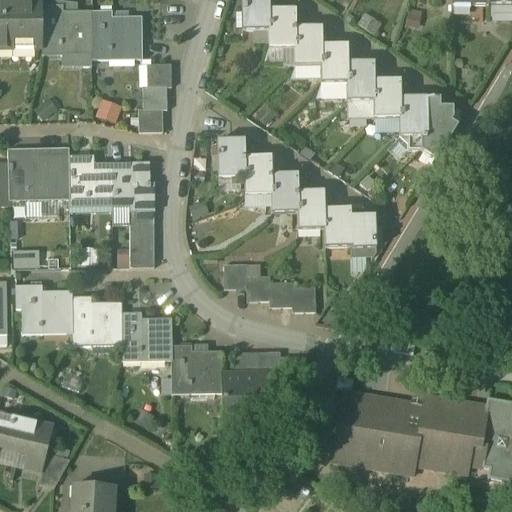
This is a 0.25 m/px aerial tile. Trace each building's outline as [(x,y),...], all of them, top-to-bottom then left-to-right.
[(270,14),(269,0),(242,0),(244,35),(270,34),(270,14)] [(452,0),(453,9),(490,9),(489,0),(452,0)] [(511,0),(489,0),(490,9),(511,9),(511,0)] [(44,11),(14,11),(14,5),(0,5),(0,53),(44,53),(44,11)] [(93,15),(64,16),(64,11),(44,11),(44,53),(44,59),(93,58),(93,15)] [(295,13),(270,14),(270,34),(271,52),(296,51),(296,32),(295,13)] [(143,22),(113,22),(113,15),(93,15),(93,58),(93,63),(144,63),(143,22)] [(322,49),(321,32),(296,32),(296,51),(297,71),(322,70),(322,49)] [(347,67),(347,49),(322,49),(322,70),(323,88),(348,88),(347,67)] [(375,85),(374,67),(347,67),(348,88),(349,106),(371,106),(375,106),(375,85)] [(173,69),(148,69),(148,81),(173,80),(173,69)] [(173,92),(173,80),(148,81),(148,92),(168,92),(173,92)] [(400,84),(375,85),(375,106),(376,123),(401,122),(401,103),(400,84)] [(148,92),(144,92),(144,104),(169,104),(168,92),(148,92)] [(103,101),(97,119),(118,126),(124,108),(103,101)] [(427,102),(401,103),(401,122),(402,141),(423,141),(428,141),(427,102)] [(440,111),(440,102),(427,102),(428,141),(423,141),(421,154),(436,164),(458,129),(451,125),(453,122),(453,111),(440,111)] [(169,104),(144,104),(144,114),(163,114),(169,114),(169,104)] [(371,106),(349,106),(349,120),(371,119),(371,106)] [(163,125),(163,114),(144,114),(139,114),(139,125),(163,125)] [(163,125),(139,125),(139,137),(163,136),(163,125)] [(421,154),(423,141),(402,141),(401,141),(401,142),(407,148),(407,154),(421,154)] [(244,145),(217,146),(219,184),(245,183),(245,162),(244,145)] [(70,160),(35,161),(35,153),(10,154),(10,168),(10,205),(70,204),(70,160)] [(130,167),(93,167),(93,160),(70,160),(70,204),(70,208),(71,211),(129,210),(130,210),(130,167)] [(270,161),(245,162),(245,183),(246,200),(272,199),(271,179),(270,161)] [(148,167),(130,167),(130,210),(129,210),(129,216),(149,216),(148,167)] [(10,168),(0,168),(0,210),(10,210),(10,205),(10,168)] [(297,178),(271,179),(272,199),(273,217),(298,216),(298,197),(297,178)] [(323,195),(298,197),(298,216),(299,234),(325,233),(324,214),(323,195)] [(349,213),(324,214),(325,233),(325,252),(350,251),(351,251),(349,213)] [(366,215),(362,213),(349,213),(351,251),(350,251),(351,262),(373,261),(376,256),(375,220),(366,220),(366,215)] [(149,216),(129,216),(129,226),(152,226),(152,216),(149,216)] [(152,226),(129,226),(129,237),(153,238),(152,226)] [(153,238),(129,237),(129,249),(153,249),(153,238)] [(153,249),(129,249),(129,261),(153,260),(153,249)] [(41,271),(40,252),(15,253),(15,272),(41,271)] [(153,260),(129,261),(130,272),(153,272),(153,260)] [(236,268),(224,268),(224,294),(237,294),(236,268)] [(248,268),(236,268),(237,294),(248,294),(248,281),(248,268)] [(259,281),(248,281),(248,294),(247,306),(259,306),(259,281)] [(270,281),(259,281),(259,306),(270,306),(270,286),(270,281)] [(281,286),(270,286),(270,306),(270,313),(281,313),(281,286)] [(293,286),(281,286),(281,313),(293,313),(293,291),(293,286)] [(42,296),(42,290),(15,290),(16,313),(22,313),(22,339),(71,338),(72,350),(72,335),(71,296),(42,296)] [(304,291),(293,291),(293,313),(293,317),(304,318),(304,291)] [(315,291),(304,291),(304,318),(315,318),(315,291)] [(121,307),(91,307),(91,301),(72,301),(72,296),(71,296),(72,335),(72,350),(121,349),(122,366),(121,307)] [(171,322),(141,323),(141,317),(122,318),(121,307),(122,366),(171,365),(172,399),(171,322)] [(221,355),(191,356),(191,350),(172,350),(171,322),(172,399),(221,398),(222,398),(222,382),(222,381),(221,355)] [(246,356),(234,356),(235,380),(246,380),(246,356)] [(257,356),(246,356),(246,380),(257,380),(257,356)] [(269,380),(268,356),(257,356),(257,380),(265,380),(269,380)] [(280,356),(268,356),(269,380),(280,380),(280,379),(280,362),(280,356)] [(292,362),(280,362),(280,379),(280,380),(280,387),(293,387),(292,362)] [(306,362),(292,362),(293,387),(305,386),(306,362)] [(235,380),(222,381),(222,382),(222,398),(221,398),(222,428),(243,428),(243,415),(250,415),(259,406),(259,397),(265,397),(265,380),(257,380),(246,380),(235,380)] [(423,409),(342,395),(335,434),(321,431),(317,453),(331,456),(330,465),(413,479),(415,470),(467,478),(469,469),(483,471),(486,450),(482,449),(488,410),(424,399),(423,409)] [(51,431),(0,418),(0,452),(17,456),(17,459),(25,460),(22,472),(40,476),(51,431)] [(107,511),(109,491),(75,489),(74,504),(71,504),(70,511),(107,511)]
